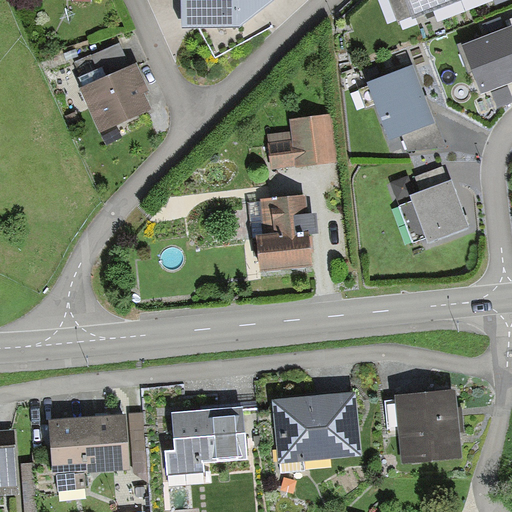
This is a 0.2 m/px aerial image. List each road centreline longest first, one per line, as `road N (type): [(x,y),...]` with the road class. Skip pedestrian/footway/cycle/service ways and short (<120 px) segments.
road 1 (residential): [(0,397),(406,357),(511,366)]
road 2 (tertiary): [(46,341),(508,301)]
road 3 (residential): [(192,130),(107,222),(46,341)]
road 4 (residential): [(327,0),(192,130)]
road 5 (residential): [(511,120),(490,169),(508,301)]
road 6 (residential): [(511,366),(484,496),(492,511)]
road 7 (residential): [(192,130),(132,0)]
